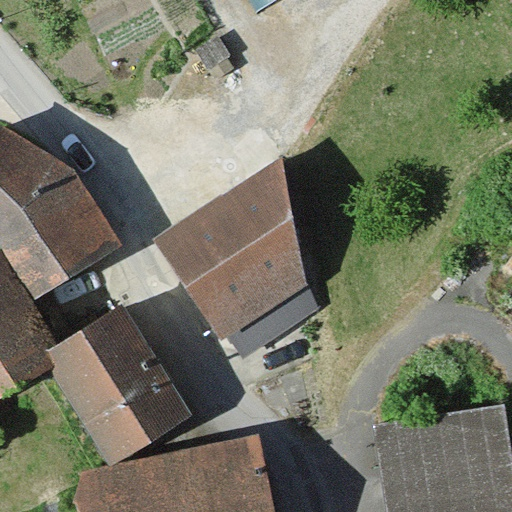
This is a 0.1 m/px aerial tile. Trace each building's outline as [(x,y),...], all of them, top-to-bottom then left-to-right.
[(226,55),(217,41),(198,53),(206,67),(226,55)] [(0,385),(51,354),(112,452),(187,413),(121,290),(60,321),(38,283),(109,239),(72,159),(1,115),(0,115),(0,385)] [(246,182),(159,241),(217,334),(304,276),(275,158),(246,182)] [(391,511),(511,511),(511,459),(504,400),(377,420),(391,511)] [(271,511),(251,430),(76,476),(90,511),(271,511)]
